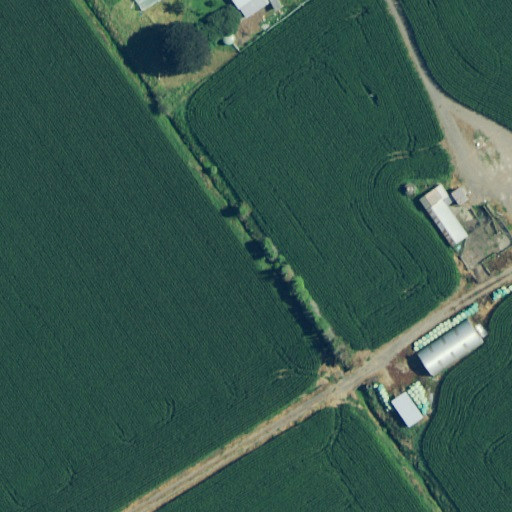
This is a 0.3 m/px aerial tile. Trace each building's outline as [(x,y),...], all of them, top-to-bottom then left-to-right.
[(272,3),(270,0),(234,0),(247,19),(272,3)] [(232,32),(229,31),(228,32),(226,32),(225,33),(224,34),(223,35),(223,36),(222,38),(222,39),(222,40),(223,42),(223,43),(224,44),(225,45),(226,46),(227,46),(229,47),(230,47),(231,47),(233,47),(234,46),(235,45),(236,44),(237,43),(237,42),(238,41),(238,39),(238,38),(238,37),(237,35),(236,34),(235,33),(234,32),(233,32),(232,32)] [(455,203),(443,186),(421,201),(453,248),(470,237),(449,207),(455,203)] [(470,199),(464,188),(454,193),(461,205),(470,199)] [(484,341),(470,320),(420,354),(434,375),(484,341)] [(434,412),(417,389),(396,403),(412,427),(434,412)]
